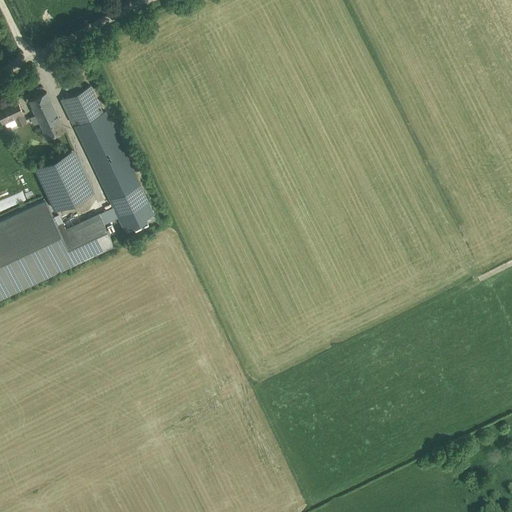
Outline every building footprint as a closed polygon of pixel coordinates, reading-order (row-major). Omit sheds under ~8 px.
[(98,212),(100,215),(114,208),(123,228),(154,213),(105,110),(103,111),(90,85),(83,88),(80,82),(68,87),(71,94),(64,97),(76,124),(75,125),(113,205),(98,212)] [(34,130),(40,127),(46,138),(65,130),(46,91),(28,100),(34,112),(35,115),(28,118),(34,130)] [(0,104),(0,116),(3,124),(15,118),(18,127),(27,122),(16,97),(0,104)] [(93,193),(76,149),(35,165),(52,209),(93,193)] [(0,298),(114,245),(100,215),(98,212),(80,220),(77,214),(75,215),(78,221),(75,223),(72,217),(66,219),(65,219),(62,220),(62,221),(56,224),(45,200),(0,220),(0,298)]
